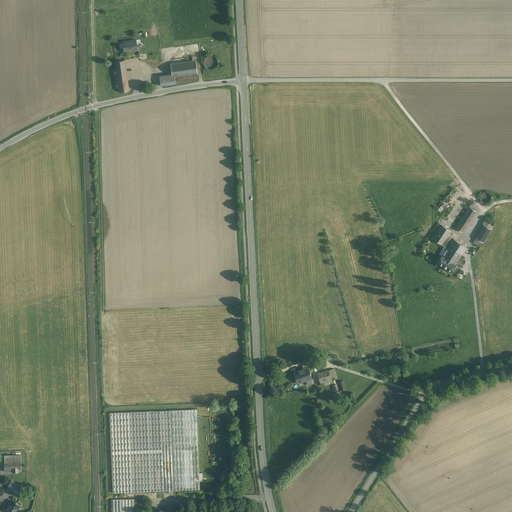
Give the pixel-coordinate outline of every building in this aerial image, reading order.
[(136,40),(123,42),(124,52),(137,50),(136,40)] [(217,65),(217,62),(217,60),(215,57),(213,56),(211,55),(208,56),(206,57),(204,60),(204,62),(204,65),(206,67),(208,69),(211,69),(213,69),(216,67),(217,65)] [(125,60),(115,62),(117,70),(126,69),(125,60)] [(193,61),(171,64),(173,77),(175,77),(198,74),(196,61),(193,61)] [(126,69),(117,70),(119,88),(120,92),(129,91),(126,69)] [(173,77),(160,78),(161,86),(176,84),(175,77),(173,77)] [(491,199),(491,197),(491,195),(489,193),(488,192),(485,192),(483,192),(482,194),(480,195),(480,198),(480,200),(482,201),(484,203),(486,203),(488,202),(489,201),(491,199)] [(469,206),(463,216),(470,220),(476,211),(469,206)] [(463,216),(455,228),(462,232),(470,220),(463,216)] [(493,224),(486,220),(484,225),(491,229),(493,224)] [(438,222),(430,234),(430,235),(429,236),(432,238),(441,225),(438,222)] [(451,231),(441,225),(432,238),(444,246),(447,248),(453,239),(448,236),(451,231)] [(491,229),(484,225),(476,238),(481,242),(482,243),(491,229)] [(442,256),(437,262),(451,271),(455,265),(466,248),(453,239),(447,248),(442,256)] [(329,353),(318,356),(321,362),(331,359),(329,353)] [(308,367),(294,372),(296,377),(298,383),(311,378),(311,377),(308,367)] [(317,373),(319,382),(323,381),(325,385),(333,383),(332,379),(337,377),(334,368),(317,373)] [(195,409),(109,413),(111,493),(198,489),(195,409)] [(21,455),(4,456),(5,469),(13,469),(13,471),(13,473),(14,473),(14,471),(18,471),(18,472),(22,472),(21,455)] [(22,487),(12,481),(7,487),(17,494),(22,487)] [(133,511),(134,499),(111,500),(111,511),(133,511)] [(13,501),(9,506),(9,505),(6,509),(7,510),(5,511),(15,511),(17,509),(20,506),(13,501)]
